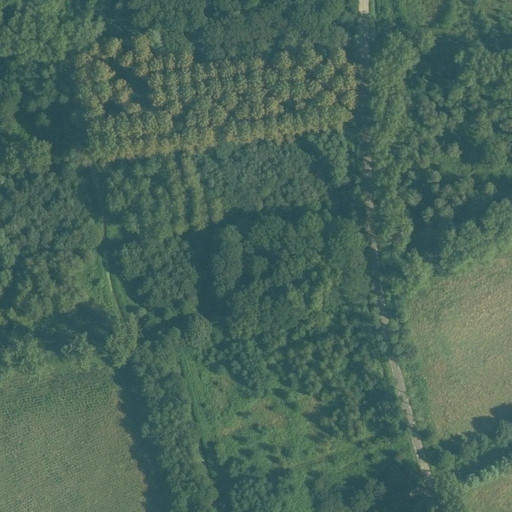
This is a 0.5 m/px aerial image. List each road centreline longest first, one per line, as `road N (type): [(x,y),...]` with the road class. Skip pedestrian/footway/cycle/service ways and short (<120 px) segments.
road 1 (tertiary): [(442,511),(399,385),(376,275),(364,0)]
road 2 (track): [(106,359),(200,318),(376,275)]
road 3 (track): [(364,55),(511,71)]
